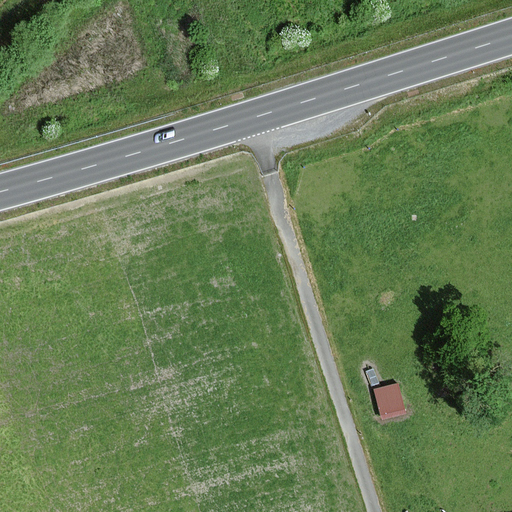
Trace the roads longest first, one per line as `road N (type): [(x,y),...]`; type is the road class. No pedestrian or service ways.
road 1 (unclassified): [(252,117),(374,511)]
road 2 (secondary): [(252,117),(511,36)]
road 3 (secondary): [(0,192),(252,117)]
